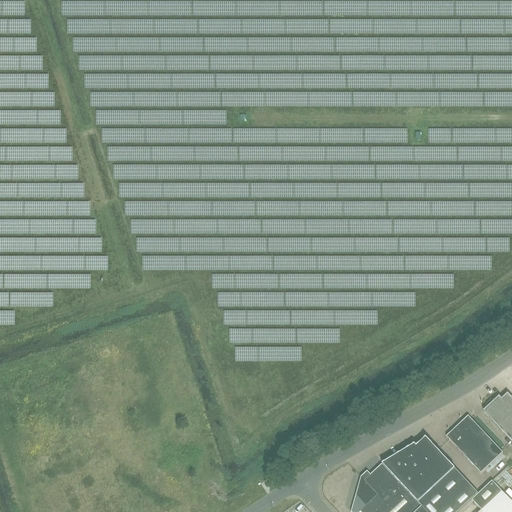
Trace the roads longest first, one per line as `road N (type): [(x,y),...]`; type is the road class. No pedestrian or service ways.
road 1 (track): [(511,118),(265,118)]
road 2 (unclassified): [(301,479),(511,356)]
